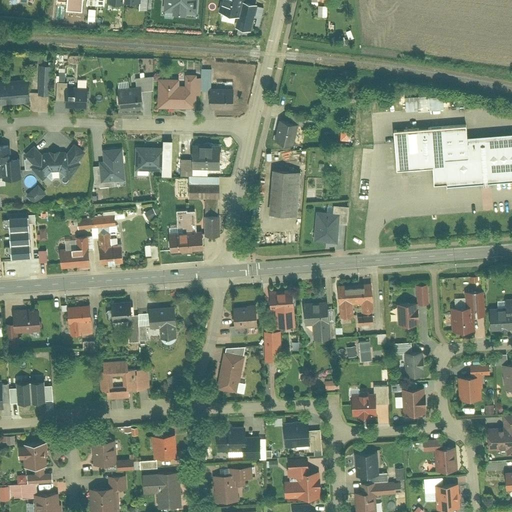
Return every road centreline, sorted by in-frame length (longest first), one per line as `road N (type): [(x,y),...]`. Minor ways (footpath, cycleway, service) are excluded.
road 1 (secondary): [(511,250),(223,271)]
road 2 (residential): [(254,127),(0,124)]
road 3 (secondary): [(223,271),(0,288)]
road 4 (residential): [(254,127),(223,271)]
road 5 (residential): [(223,271),(198,410)]
road 6 (residential): [(444,423),(441,362),(449,349),(511,343)]
road 7 (residential): [(284,0),(254,127)]
road 8 (residential): [(72,420),(198,410)]
